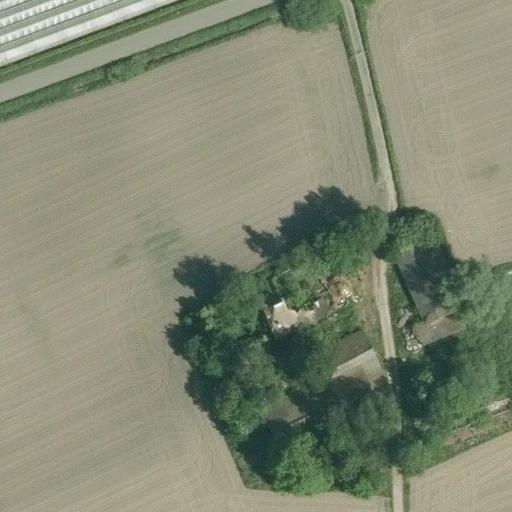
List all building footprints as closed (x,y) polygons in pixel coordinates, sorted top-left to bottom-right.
[(432,237),(392,254),(421,323),(454,309),(462,305),(432,237)] [(252,292),(276,342),(348,304),(323,253),(252,292)] [(454,309),(421,323),(415,326),(423,345),(463,328),(454,309)] [(259,408),(287,467),(385,419),(367,380),(381,372),(362,332),(318,352),(328,373),(259,408)] [(243,360),(263,350),(256,336),(236,345),(243,360)]
